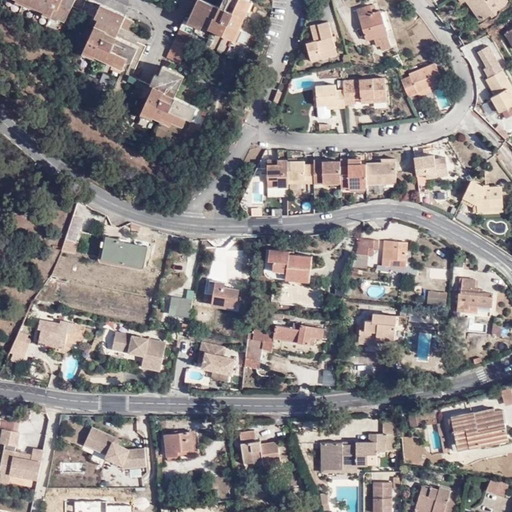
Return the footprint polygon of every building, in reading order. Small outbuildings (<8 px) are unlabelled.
[(29,8),(31,4),(22,0),(15,0),(15,1),(29,8)] [(45,11),(58,17),(65,20),(74,0),(22,0),(31,4),(32,4),(45,11)] [(116,58),(125,63),(129,55),(134,57),(140,45),(116,34),(126,15),(94,0),(87,0),(82,9),(100,18),(88,42),(85,48),(96,53),(114,62),(116,58)] [(198,0),(189,19),(189,20),(188,20),(189,21),(199,25),(234,40),(240,29),(246,16),(248,12),(244,9),(248,0),(223,0),(220,7),(203,0),(198,0)] [(253,1),(251,0),(248,0),(244,9),(248,12),(253,1)] [(460,0),(464,5),(468,2),(484,24),(499,14),(499,10),(508,4),(508,0),(460,0)] [(381,46),(383,51),(392,47),(380,11),(374,13),(371,3),(357,7),(366,40),(374,38),(377,47),(381,46)] [(56,21),(58,17),(45,11),(43,14),(56,21)] [(187,24),(189,21),(188,20),(189,20),(184,17),(166,57),(180,64),(196,28),(187,24)] [(197,29),(199,25),(189,21),(187,24),(196,28),(197,29)] [(320,51),(337,47),(331,21),(317,25),(316,24),(307,26),(312,42),(307,43),(311,59),(321,56),(320,51)] [(243,31),(240,29),(234,40),(238,42),(246,45),(251,35),(243,31)] [(506,64),(494,43),(482,50),(494,71),(506,64)] [(338,52),(337,47),(320,51),(321,56),(338,52)] [(96,53),(85,48),(84,52),(84,53),(94,58),(96,53)] [(123,67),(125,63),(116,58),(114,62),(123,67)] [(409,69),(400,73),(407,92),(408,92),(415,89),(414,86),(426,82),(427,84),(441,78),(433,58),(408,68),(409,69)] [(156,118),(160,120),(162,116),(171,121),(182,125),(185,118),(191,120),(196,107),(173,96),(183,75),(162,65),(158,75),(152,87),(148,85),(137,80),(131,92),(146,100),(144,103),(159,110),(156,118)] [(511,89),(502,70),(486,79),(495,94),(492,97),(501,112),(511,105),(511,89)] [(154,73),(148,85),(152,87),(158,75),(154,73)] [(384,74),(343,78),(343,87),(344,97),(344,103),(354,102),(356,101),(357,97),(361,97),(361,100),(386,99),(384,74)] [(338,97),(344,97),(343,87),(337,88),(336,81),(315,83),(317,103),(327,102),(338,101),(338,97)] [(429,88),(427,84),(426,82),(414,86),(415,89),(417,93),(429,88)] [(327,102),(317,103),(318,114),(320,116),(329,115),(331,113),(330,106),(327,106),(327,102)] [(159,110),(144,103),(141,111),(153,116),(156,118),(159,110)] [(151,120),(153,116),(141,111),(139,114),(151,120)] [(170,125),(171,121),(162,116),(160,120),(170,125)] [(223,126),(229,129),(232,122),(226,119),(223,126)] [(434,151),(414,153),(416,172),(426,171),(427,175),(448,172),(446,155),(434,155),(434,151)] [(368,183),(367,161),(362,161),(362,155),(340,156),(341,159),(341,182),(342,185),(368,185),(368,183)] [(397,156),(366,157),(367,161),(368,183),(397,182),(397,156)] [(289,184),(288,160),(288,158),(277,159),(277,164),(266,164),(267,187),(289,187),(289,184)] [(323,158),(315,158),(315,164),(315,182),(341,182),(341,159),(331,160),(331,166),(324,166),(323,158)] [(305,160),(288,160),(289,184),(316,184),(315,182),(315,164),(305,165),(305,160)] [(486,188),(470,179),(461,196),(476,204),(483,203),(484,206),(505,202),(501,185),(486,188)] [(506,208),(505,202),(484,206),(483,203),(476,204),(478,214),(506,208)] [(64,235),(75,239),(85,216),(74,211),(64,235)] [(101,262),(143,269),(148,245),(121,239),(122,236),(107,232),(101,262)] [(75,239),(64,235),(61,245),(71,250),(75,239)] [(379,239),(360,237),(355,255),(352,267),(370,268),(371,256),(371,248),(379,249),(379,239)] [(382,264),(405,266),(407,241),(384,239),(382,264)] [(266,248),(264,270),(284,271),(283,278),(306,279),(309,254),(285,252),(286,250),(266,248)] [(264,277),(283,278),(284,271),(264,270),(264,277)] [(456,306),(468,307),(468,303),(478,304),(491,305),(493,292),(481,291),(481,287),(474,287),(474,279),(461,278),(460,291),(457,292),(456,306)] [(51,297),(155,321),(161,302),(56,279),(51,297)] [(210,302),(224,305),(225,302),(235,304),(237,287),(222,285),(222,281),(214,280),(210,302)] [(430,301),(442,303),(444,291),(431,289),(430,301)] [(189,316),(191,298),(186,297),(171,295),(170,304),(175,305),(175,313),(189,316)] [(358,347),(391,349),(392,338),(394,338),(396,314),(373,313),(372,318),(365,318),(365,324),(359,324),(358,347)] [(39,327),(37,336),(54,339),(64,341),(65,337),(80,340),(83,324),(59,319),(58,321),(38,317),(36,326),(39,327)] [(20,322),(16,332),(20,333),(26,334),(28,325),(24,323),(20,322)] [(492,335),(499,336),(500,323),(493,324),(492,335)] [(275,326),(274,334),(273,340),(309,344),(309,339),(320,339),(321,327),(310,326),(308,329),(275,326)] [(165,341),(114,330),(111,349),(142,355),(140,366),(159,370),(165,341)] [(16,332),(14,342),(17,342),(25,344),(27,335),(26,334),(20,333),(16,332)] [(274,334),(246,332),(245,340),(262,342),(261,348),(272,349),(273,340),(274,334)] [(53,344),(54,339),(37,336),(36,342),(53,344)] [(79,343),(80,340),(65,337),(64,341),(62,350),(68,348),(69,342),(79,343)] [(62,350),(64,341),(54,339),(53,344),(52,348),(62,350)] [(235,355),(223,353),(225,344),(200,339),(196,359),(201,360),(200,366),(231,373),(235,355)] [(262,342),(245,340),(245,348),(243,360),(261,362),(261,348),(262,342)] [(12,353),(13,354),(23,355),(25,344),(17,342),(14,342),(12,353)] [(504,387),(495,391),(502,406),(511,401),(504,387)] [(475,408),(474,412),(473,418),(494,420),(495,412),(495,410),(475,408)] [(411,426),(424,423),(423,420),(439,417),(438,409),(409,413),(411,426)] [(502,410),(495,412),(494,420),(473,418),(474,412),(454,419),(461,441),(472,438),(475,447),(492,443),(491,440),(511,434),(508,423),(506,423),(502,410)] [(398,451),(398,450),(397,416),(393,416),(382,416),(382,432),(369,432),(369,438),(356,438),(356,442),(343,442),(343,438),(326,437),(325,450),(329,450),(329,465),(356,466),(357,461),(377,461),(377,450),(398,451)] [(92,422),(84,439),(107,449),(105,453),(123,461),(123,464),(147,462),(145,442),(131,444),(119,439),(121,434),(92,422)] [(445,422),(430,425),(435,453),(450,451),(445,422)] [(38,478),(44,448),(33,446),(32,452),(16,448),(16,445),(18,445),(21,430),(2,427),(0,436),(0,441),(5,442),(4,446),(0,464),(0,463),(0,480),(9,482),(11,473),(38,478)] [(250,453),(250,458),(259,457),(260,461),(276,457),(272,437),(261,439),(261,442),(257,443),(256,436),(250,436),(248,427),(233,430),(238,455),(250,453)] [(163,431),(167,458),(179,456),(178,451),(193,450),(190,428),(163,431)] [(401,435),(402,445),(422,444),(421,433),(401,435)] [(511,438),(511,434),(491,440),(492,443),(511,438)] [(356,469),(356,466),(329,465),(329,450),(325,450),(326,437),(322,437),(321,468),(356,469)] [(464,450),(475,447),(472,438),(461,441),(464,450)] [(426,466),(426,467),(427,457),(425,457),(425,452),(403,449),(402,463),(404,463),(426,466)] [(485,489),(504,495),(509,481),(490,475),(485,489)] [(392,511),(392,480),(372,480),(372,511),(392,511)] [(420,501),(416,511),(418,511),(453,511),(459,498),(451,495),(452,492),(442,488),(441,491),(426,485),(423,494),(420,501)] [(415,498),(420,501),(423,494),(417,492),(415,498)]
